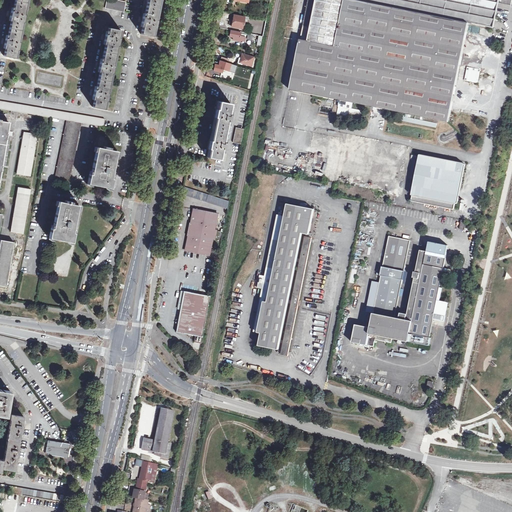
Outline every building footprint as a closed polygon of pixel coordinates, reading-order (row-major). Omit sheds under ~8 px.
[(29,0),(16,0),(14,7),(12,8),(11,14),(10,21),(12,21),(9,35),(7,35),(6,42),(5,49),(7,49),(5,56),(18,59),(29,0)] [(126,2),(117,0),(107,0),(106,8),(124,11),(126,2)] [(161,0),(147,0),(145,13),(144,13),(142,19),(141,26),(142,26),(141,34),(154,37),(161,0)] [(511,0),(309,0),(290,89),(295,90),(304,92),(448,121),(471,21),(508,29),(511,9),(511,0)] [(245,17),(234,15),(233,21),(232,26),(242,29),(245,19),(249,20),(249,17),(245,16),(245,17)] [(121,29),(109,27),(108,31),(106,31),(105,37),(104,43),(106,43),(103,58),(101,58),(100,64),(99,71),(101,71),(98,86),(96,86),(95,92),(94,98),(95,99),(94,107),(106,109),(121,29)] [(241,32),(241,33),(231,31),(230,37),(234,38),(233,40),(240,42),(241,40),(245,41),(246,35),(247,36),(248,35),(251,36),(252,34),(241,32)] [(254,58),(242,54),(241,58),(239,62),(251,66),(254,58)] [(237,66),(228,63),(221,61),(219,67),(215,65),(214,70),(222,72),(223,69),(235,73),(237,66)] [(465,81),(478,83),(480,68),(466,67),(465,81)] [(105,119),(0,100),(0,108),(67,120),(81,123),(103,126),(105,119)] [(212,133),(207,157),(219,159),(221,152),(223,153),(226,139),(224,139),(227,124),(228,125),(231,112),(229,112),(231,104),(218,101),(212,133)] [(6,116),(0,114),(0,179),(4,153),(7,139),(9,123),(5,122),(6,116)] [(81,123),(67,120),(55,181),(69,184),(81,123)] [(244,129),(237,127),(233,143),(241,144),(244,129)] [(38,134),(25,132),(18,174),(30,176),(38,134)] [(117,151),(98,147),(92,174),(90,174),(88,183),(111,188),(113,179),(111,178),(117,151)] [(419,156),(415,154),(410,178),(414,181),(412,196),(413,196),(412,202),(454,210),(455,205),(457,204),(458,204),(465,165),(462,162),(420,154),(419,156)] [(229,201),(183,186),(183,190),(182,194),(228,208),(229,201)] [(31,190),(19,187),(11,231),(23,234),(31,190)] [(74,232),(79,204),(70,203),(70,200),(69,200),(68,202),(59,200),(54,228),(52,227),(50,236),(74,242),(75,232),(74,232)] [(287,217),(284,235),(276,234),(275,239),(283,241),(277,269),(269,268),(267,277),(275,279),(264,327),(257,326),(256,332),(263,333),(261,346),(281,350),(282,343),(282,340),(290,303),(291,300),(299,262),(299,259),(304,234),(311,235),(315,215),(290,207),(287,217)] [(218,214),(194,208),(189,232),(185,249),(210,255),(213,239),(215,229),(218,214)] [(284,235),(287,217),(280,216),(276,234),(284,235)] [(413,241),(391,236),(385,267),(384,267),(381,281),(382,282),(370,337),(377,338),(376,343),(387,345),(389,343),(392,343),(393,339),(399,340),(398,344),(402,345),(403,341),(429,347),(442,284),(443,283),(448,258),(422,252),(418,271),(416,271),(415,274),(416,274),(415,279),(417,279),(411,306),(403,314),(402,314),(402,316),(399,319),(396,318),(403,286),(404,286),(407,271),(406,271),(413,241)] [(285,344),(283,355),(289,356),(314,239),(307,237),(302,260),(302,263),(294,301),(293,304),(285,341),(285,344)] [(0,285),(7,287),(14,242),(1,239),(0,246),(0,285)] [(283,241),(275,239),(269,268),(277,269),(283,241)] [(275,279),(267,277),(262,276),(260,288),(265,289),(257,326),(264,327),(275,279)] [(210,295),(184,291),(180,310),(176,331),(196,334),(194,341),(201,342),(210,295)] [(435,382),(430,381),(428,389),(431,390),(436,387),(436,385),(435,384),(435,382)] [(10,391),(0,389),(0,414),(6,416),(10,391)] [(175,411),(163,408),(156,440),(145,438),(143,448),(161,452),(161,455),(162,455),(162,456),(169,458),(172,443),(168,442),(175,411)] [(0,471),(1,472),(2,468),(15,470),(17,456),(18,456),(19,455),(19,449),(18,449),(21,432),(22,432),(22,431),(24,425),(22,425),(24,416),(12,414),(4,459),(0,458),(0,471)] [(72,443),(39,438),(37,450),(43,451),(64,455),(69,455),(72,443)] [(155,463),(145,461),(143,470),(140,479),(139,479),(138,483),(147,485),(148,481),(151,481),(155,463)] [(63,495),(0,483),(0,491),(62,502),(63,495)] [(146,492),(135,489),(133,497),(136,497),(144,499),(146,492)] [(144,499),(136,497),(135,504),(132,511),(145,511),(148,500),(144,499)]
